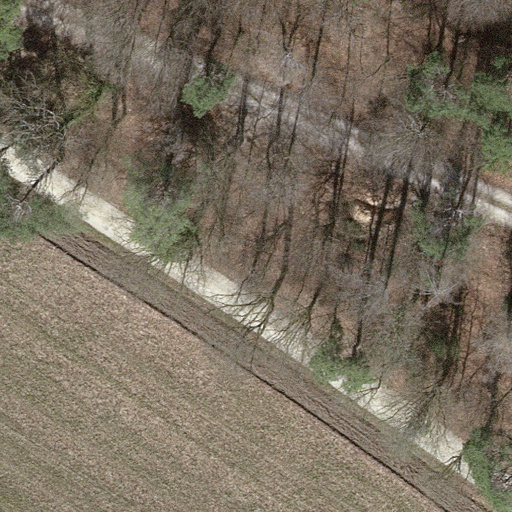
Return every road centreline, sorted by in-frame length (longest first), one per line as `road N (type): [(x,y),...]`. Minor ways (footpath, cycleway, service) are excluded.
road 1 (track): [(511,498),(286,330),(0,146)]
road 2 (residential): [(27,0),(511,220)]
